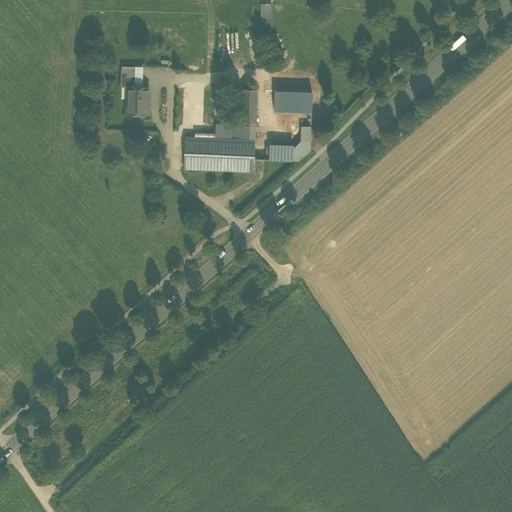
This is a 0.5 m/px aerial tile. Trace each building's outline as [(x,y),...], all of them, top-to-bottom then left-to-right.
[(261,4),(262,29),(272,28),(272,4),(261,4)] [(121,87),(128,88),(128,87),(135,87),(135,67),(121,67),(121,87)] [(127,115),(147,115),(148,87),(141,87),(135,87),(128,87),(128,88),(130,88),(130,99),(128,99),(127,115)] [(231,126),(241,126),(242,90),(232,89),(231,126)] [(257,90),(242,90),(241,126),(256,127),(257,90)] [(231,139),(255,140),(256,127),(241,126),(231,126),(231,139)] [(310,142),(311,127),(301,126),(300,141),(310,142)] [(183,170),(253,173),(255,140),(231,139),(185,137),(183,170)] [(300,141),(294,148),(293,148),(293,161),(298,161),(310,150),(310,142),(300,141)] [(269,160),(293,161),(293,148),(294,148),(293,147),(270,146),(269,160)]
